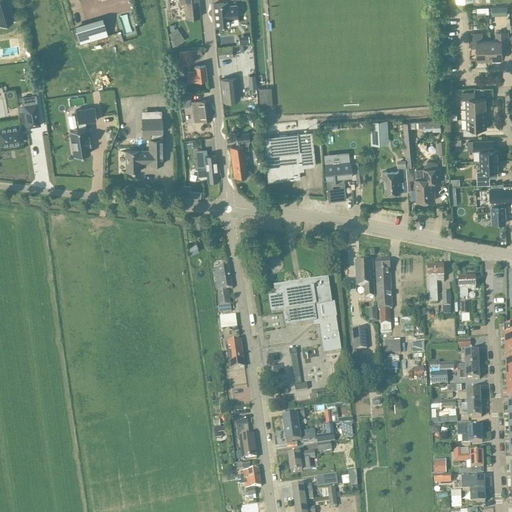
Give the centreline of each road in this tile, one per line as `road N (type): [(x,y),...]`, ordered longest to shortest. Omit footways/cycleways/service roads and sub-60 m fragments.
road 1 (unclassified): [(272,511),(227,208)]
road 2 (unclassified): [(489,249),(227,208)]
road 3 (residential): [(501,511),(489,249)]
road 4 (unclassified): [(227,208),(0,184)]
road 5 (unclassified): [(227,208),(205,0)]
